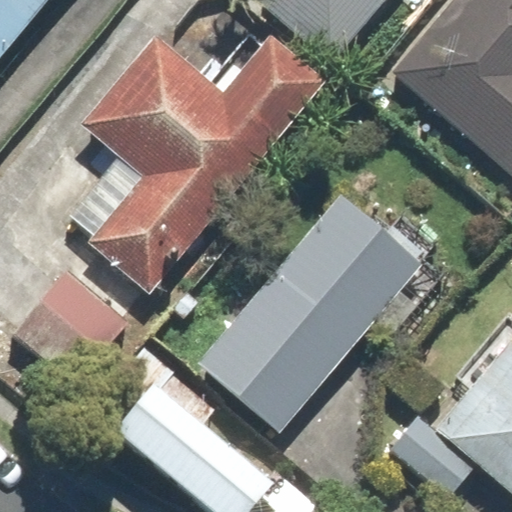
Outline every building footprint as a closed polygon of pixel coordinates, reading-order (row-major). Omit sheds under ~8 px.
[(0,0),(0,60),(51,0),(0,0)] [(247,0),(243,5),(323,72),(383,0),(247,0)] [(511,0),(450,0),(381,80),(511,193),(511,0)] [(146,53),(73,140),(145,200),(93,263),(139,302),(307,103),(250,56),(208,105),(146,53)] [(191,387),(267,447),(404,276),(327,216),(191,387)] [(511,511),(511,347),(427,454),(500,511),(511,511)] [(152,391),(119,433),(217,511),(244,511),(267,484),(152,391)] [(323,511),(294,488),(274,511),(323,511)]
